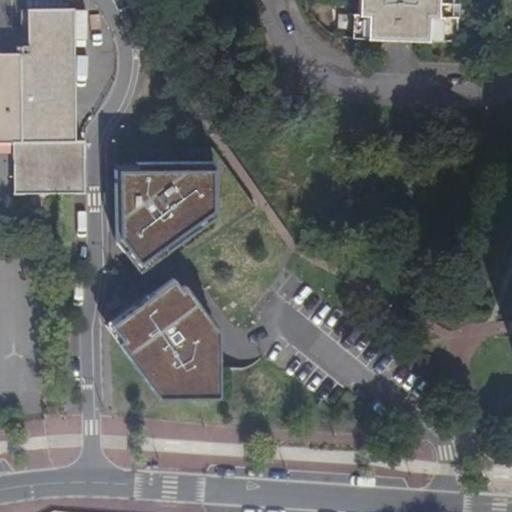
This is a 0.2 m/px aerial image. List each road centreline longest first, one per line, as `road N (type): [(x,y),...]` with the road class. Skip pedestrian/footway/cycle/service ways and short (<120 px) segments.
road 1 (residential): [(104,0),(127,55),(119,99),(94,131),(89,479)]
road 2 (unclassified): [(89,479),(511,511)]
road 3 (residential): [(511,72),(472,91),(377,90),(308,69),(263,0)]
